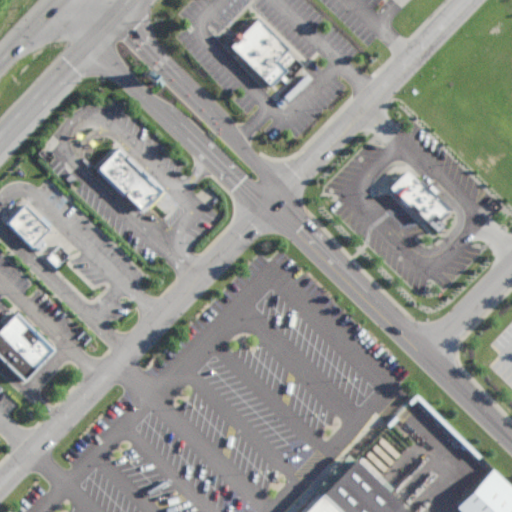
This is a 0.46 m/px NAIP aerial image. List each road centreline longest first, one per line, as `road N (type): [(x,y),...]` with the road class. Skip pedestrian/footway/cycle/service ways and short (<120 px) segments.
road 1 (residential): [(467,0),(0,482)]
road 2 (tertiary): [(511,439),(274,199)]
road 3 (tertiary): [(74,0),(91,40),(124,76),(244,191),(274,199)]
road 4 (tertiary): [(274,199),(264,171),(132,28),(90,0)]
road 5 (trunk): [(0,135),(130,0)]
